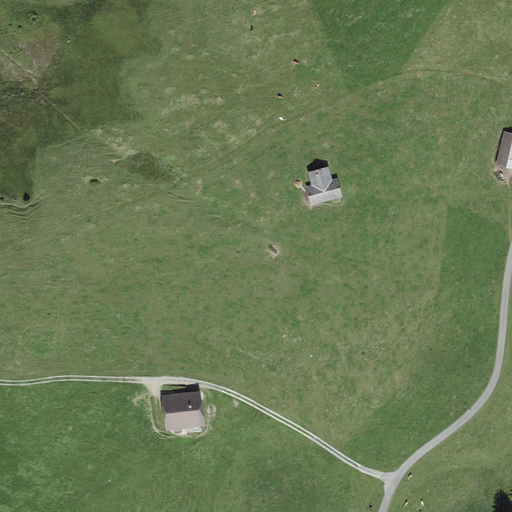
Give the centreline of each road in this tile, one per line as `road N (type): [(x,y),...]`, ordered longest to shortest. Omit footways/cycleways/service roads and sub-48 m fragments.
road 1 (unclassified): [(382,511),(414,457),(489,389),(511,256)]
road 2 (track): [(153,382),(221,392),(395,481)]
road 3 (track): [(153,382),(43,499),(15,511)]
road 4 (track): [(345,209),(511,201)]
road 5 (track): [(0,382),(153,382)]
